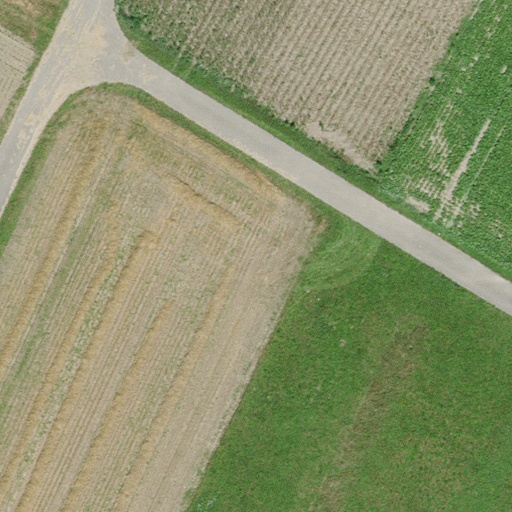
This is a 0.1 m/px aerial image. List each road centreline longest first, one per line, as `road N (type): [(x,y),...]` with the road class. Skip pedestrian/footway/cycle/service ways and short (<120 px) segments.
road 1 (track): [(511,315),(66,39),(85,0)]
road 2 (track): [(0,180),(66,39)]
